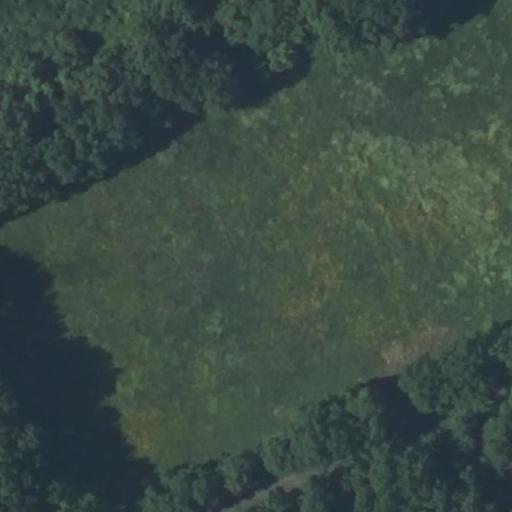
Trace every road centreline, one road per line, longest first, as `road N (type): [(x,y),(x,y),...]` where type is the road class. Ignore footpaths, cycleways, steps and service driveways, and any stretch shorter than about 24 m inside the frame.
road 1 (residential): [(199,511),(511,385)]
road 2 (track): [(305,0),(0,135)]
